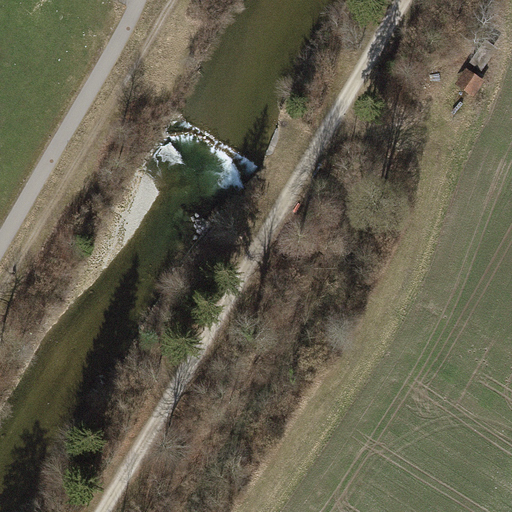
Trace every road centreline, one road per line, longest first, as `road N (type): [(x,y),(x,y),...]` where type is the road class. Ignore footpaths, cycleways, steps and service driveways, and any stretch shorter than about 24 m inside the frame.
road 1 (track): [(409,0),(103,511)]
road 2 (track): [(0,253),(136,0)]
